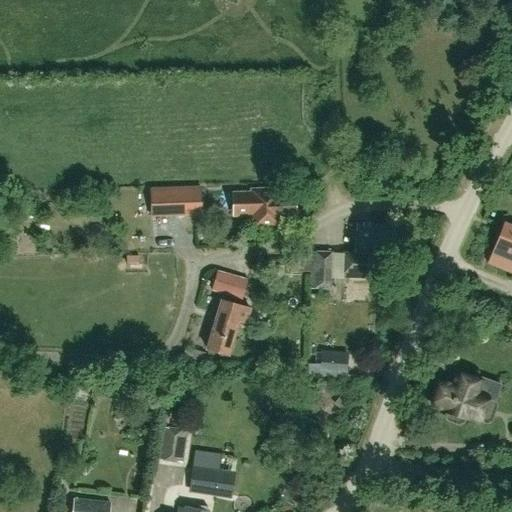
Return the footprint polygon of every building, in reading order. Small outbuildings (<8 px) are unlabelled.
[(295,216),(295,194),(278,194),(278,188),(251,189),(251,192),(233,193),(233,215),(261,214),(262,226),(279,226),(278,217),(295,216)] [(200,190),(161,191),(162,216),(201,214),(200,190)] [(393,259),(394,225),(356,223),(355,252),(342,251),(341,278),(375,279),(376,258),(393,259)] [(511,226),(504,223),(489,262),(511,271),(511,226)] [(331,279),(332,252),(312,251),(310,288),(336,289),(336,279),(331,279)] [(309,272),(309,256),(289,256),(289,268),(297,268),(297,272),(309,272)] [(248,278),(232,274),(217,270),(210,289),(242,300),(248,278)] [(227,355),(237,325),(236,325),(237,321),(245,323),(250,308),(223,300),(217,319),(215,319),(206,348),(227,355)] [(320,364),(320,374),(345,376),(346,374),(347,355),(321,353),(320,364)] [(446,411),(465,418),(465,417),(486,424),(492,421),(497,407),(494,401),(500,385),(483,379),(482,382),(457,373),(453,385),(440,381),(439,385),(435,387),(431,397),(433,401),(431,405),(446,410),(446,411)] [(183,463),(187,430),(161,427),(157,459),(183,463)] [(231,495),(234,477),(219,475),(192,471),(189,488),(231,495)] [(109,511),(110,503),(74,498),(72,511),(109,511)]
